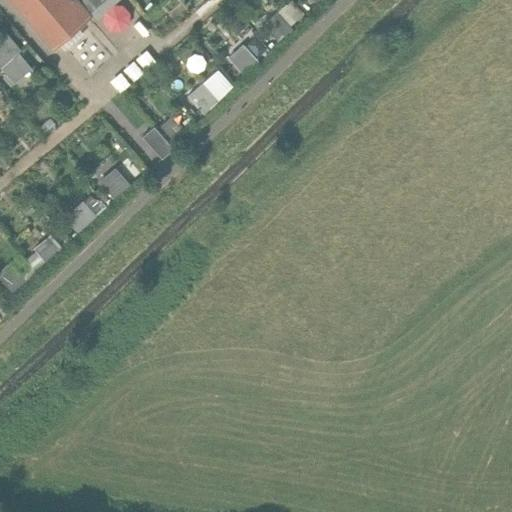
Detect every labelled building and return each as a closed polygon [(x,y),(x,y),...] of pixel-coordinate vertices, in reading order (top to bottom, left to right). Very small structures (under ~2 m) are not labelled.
[(78,0),(10,0),(56,53),(95,19),(80,1),(78,0)] [(81,0),(80,1),(95,19),(118,0),(81,0)] [(293,0),(289,0),(267,21),(282,38),(307,15),(293,0)] [(0,68),(1,67),(16,83),(34,67),(21,53),(25,49),(7,29),(0,35),(0,68)] [(256,33),(228,58),(242,73),(269,48),(256,33)] [(215,71),(188,95),(204,113),(220,98),(216,94),(227,84),(215,71)] [(171,117),(159,128),(173,143),(185,132),(171,117)] [(154,128),(143,138),(162,159),(173,150),(154,128)] [(116,168),(96,185),(113,204),(132,187),(116,168)] [(90,193),(60,223),(75,238),(105,209),(90,193)] [(51,234),(21,259),(37,277),(66,253),(51,234)] [(14,262),(0,274),(0,284),(14,300),(32,283),(14,262)]
